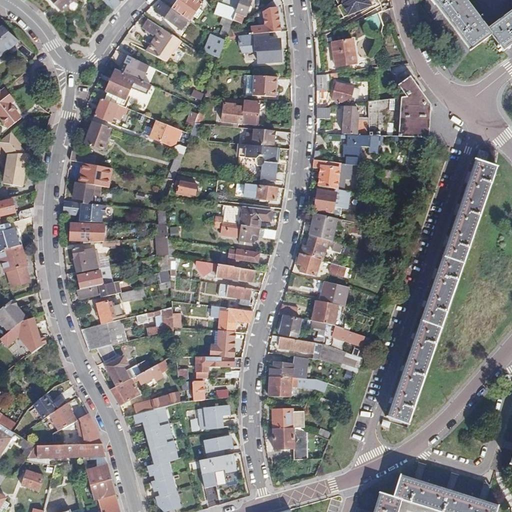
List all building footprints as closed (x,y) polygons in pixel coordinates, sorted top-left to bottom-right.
[(71,0),(52,0),(61,10),(71,0)] [(121,3),(118,0),(102,0),(107,6),(108,4),(114,11),(121,3)] [(178,9),(166,0),(164,0),(157,8),(176,24),(179,20),(190,29),(195,24),(193,22),(178,9)] [(185,0),(178,9),(193,22),(197,17),(201,21),(207,14),(203,11),(206,6),(199,1),(199,0),(185,0)] [(222,15),(233,20),(240,1),(237,0),(221,0),(218,2),(214,11),(214,12),(222,15)] [(233,20),(241,23),(249,0),(248,0),(239,0),(240,1),(233,20)] [(501,47),(511,39),(511,9),(487,28),(465,0),(435,0),(472,49),(491,34),(501,47)] [(363,2),(337,6),(339,22),(365,18),(363,2)] [(260,33),(280,32),(277,7),(270,8),(264,12),(265,26),(251,27),(251,34),(260,33)] [(230,27),(233,20),(222,15),(220,23),(223,25),(230,27)] [(180,40),(148,19),(142,28),(157,37),(159,38),(156,43),(154,41),(147,52),(167,62),(180,40)] [(179,20),(176,24),(187,33),(190,29),(179,20)] [(0,52),(18,37),(2,24),(0,25),(0,52)] [(225,40),(230,27),(223,25),(218,37),(225,40)] [(251,34),(247,34),(247,43),(255,42),(260,42),(260,33),(251,34)] [(219,58),(225,42),(219,39),(218,41),(210,38),(204,52),(219,58)] [(353,40),(332,43),(335,67),(356,64),(353,40)] [(260,42),(255,42),(256,53),(258,53),(259,63),(280,62),(279,41),(260,42)] [(150,85),(115,70),(105,92),(107,93),(104,100),(125,108),(128,102),(125,101),(131,86),(147,93),(150,85)] [(210,83),(212,77),(204,73),(201,79),(210,83)] [(325,74),(316,75),(316,92),(326,92),(325,74)] [(277,77),(255,75),(253,95),(276,97),(277,77)] [(411,78),(399,86),(406,98),(400,99),(399,137),(428,138),(431,105),(411,78)] [(345,85),(335,83),(332,100),(350,104),(353,91),(344,89),(345,85)] [(192,89),(189,96),(198,100),(201,93),(192,89)] [(14,104),(4,91),(0,94),(0,121),(8,132),(21,121),(10,107),(14,104)] [(244,99),(225,97),(223,120),(258,124),(260,102),(245,100),(244,99)] [(104,100),(101,99),(94,117),(111,123),(113,118),(119,120),(122,113),(126,114),(128,109),(125,108),(104,100)] [(207,110),(201,107),(198,115),(195,122),(202,123),(207,110)] [(329,108),(317,108),(317,118),(329,117),(329,108)] [(343,134),(367,135),(367,121),(356,120),(356,109),(343,108),(343,134)] [(195,122),(198,115),(191,113),(187,123),(194,126),(195,122)] [(180,138),(183,130),(158,120),(155,129),(151,137),(172,145),(176,143),(178,138),(180,138)] [(110,127),(91,121),(84,142),(102,148),(110,127)] [(151,137),(155,129),(148,127),(145,135),(151,137)] [(268,139),(269,130),(254,128),(254,133),(244,132),(242,144),(267,147),(267,139),(268,139)] [(5,154),(0,180),(0,182),(23,187),(28,154),(25,153),(10,132),(0,139),(0,145),(7,154),(5,154)] [(346,165),(359,168),(359,159),(361,159),(361,148),(369,148),(369,153),(378,154),(378,136),(367,135),(343,134),(328,134),(328,143),(341,144),(341,141),(347,141),(347,147),(342,147),(342,158),(347,159),(346,165)] [(184,153),(186,146),(176,143),(174,150),(178,151),(184,153)] [(276,182),(279,148),(267,147),(242,144),(240,144),(239,159),(262,162),(260,180),(276,182)] [(489,153),(479,150),(476,160),(485,163),(489,153)] [(96,155),(71,151),(70,162),(75,163),(94,165),(96,155)] [(174,178),(184,153),(178,151),(168,177),(169,177),(174,178)] [(324,152),(315,151),(314,159),(323,160),(324,152)] [(262,162),(239,159),(238,166),(245,167),(245,171),(253,180),(260,180),(262,162)] [(337,190),(341,165),(314,160),(313,168),(320,170),(318,186),(337,190)] [(485,163),(476,160),(472,171),(388,418),(408,425),(497,167),(485,163)] [(107,167),(94,165),(75,163),(73,180),(88,182),(90,176),(94,176),(94,172),(106,174),(107,167)] [(171,194),(174,178),(169,177),(166,188),(162,188),(160,197),(169,198),(171,194)] [(179,185),(178,194),(188,196),(200,195),(201,180),(177,177),(176,185),(179,185)] [(100,187),(76,184),(74,199),(83,201),(91,202),(92,195),(98,196),(100,187)] [(276,201),(277,188),(248,184),(246,198),(276,201)] [(335,195),(317,191),(314,210),(332,214),(335,195)] [(12,198),(0,200),(0,213),(14,211),(12,198)] [(82,204),(65,202),(64,214),(77,215),(76,222),(101,223),(102,217),(105,218),(106,206),(90,205),(82,204)] [(217,218),(217,222),(225,223),(258,228),(260,220),(269,221),(271,211),(243,207),(242,215),(224,213),(224,219),(217,218)] [(34,217),(34,208),(20,212),(18,214),(20,220),(34,217)] [(336,219),(314,214),(309,236),(330,242),(336,219)] [(11,228),(10,222),(0,223),(0,250),(7,249),(20,246),(16,227),(11,228)] [(275,239),(277,231),(258,228),(225,223),(224,228),(223,236),(240,238),(240,241),(250,242),(252,242),(254,242),(256,241),(257,240),(258,237),(275,239)] [(85,242),(104,243),(104,226),(71,225),(70,241),(84,241),(85,242)] [(330,242),(309,236),(307,247),(302,246),(299,255),(321,261),(326,262),(331,246),(336,248),(335,251),(344,253),(345,247),(330,242)] [(377,256),(396,261),(399,252),(389,247),(391,239),(383,237),(377,256)] [(168,250),(169,238),(156,239),(158,259),(169,257),(168,252),(168,250)] [(21,246),(20,246),(7,249),(0,250),(0,254),(4,271),(27,265),(21,246)] [(71,252),(75,273),(96,270),(92,248),(71,252)] [(258,254),(238,251),(237,253),(230,252),(228,263),(238,265),(239,260),(257,262),(258,254)] [(480,252),(466,303),(489,310),(503,258),(480,252)] [(321,261),(299,255),(297,265),(301,266),(299,272),(316,277),(321,261)] [(334,256),(332,264),(338,266),(340,257),(334,256)] [(169,257),(158,259),(159,274),(170,271),(169,261),(169,259),(169,257)] [(256,271),(219,266),(195,263),(195,267),(203,277),(211,271),(217,272),(216,277),(254,282),(256,271)] [(329,274),(344,278),(346,268),(338,266),(332,264),(329,274)] [(80,290),(102,285),(100,273),(78,277),(80,290)] [(80,290),(78,291),(79,299),(105,293),(106,297),(120,294),(117,282),(102,285),(80,290)] [(343,305),(348,287),(324,282),(320,301),(343,305)] [(247,307),(250,290),(219,285),(217,297),(226,299),(226,298),(239,299),(238,305),(247,307)] [(143,288),(120,294),(122,302),(145,296),(143,288)] [(28,320),(13,300),(0,309),(0,317),(9,331),(21,322),(28,320)] [(339,327),(343,305),(320,301),(318,300),(314,322),(326,324),(329,325),(338,326),(339,327)] [(96,305),(101,325),(123,320),(119,305),(109,308),(108,302),(103,304),(96,305)] [(297,309),(282,305),(278,315),(284,316),(295,318),(297,309)] [(174,329),(172,307),(136,316),(139,325),(149,322),(148,318),(154,317),(156,325),(147,328),(149,336),(174,329)] [(221,308),(218,332),(230,332),(231,321),(250,323),(253,312),(221,308)] [(302,319),(295,318),(284,316),(280,334),(290,336),(291,331),(299,332),(302,319)] [(39,338),(33,318),(28,320),(21,322),(9,331),(8,332),(14,340),(22,334),(24,333),(27,341),(39,338)] [(101,325),(81,331),(84,338),(90,352),(96,350),(113,346),(128,342),(125,325),(123,320),(101,325)] [(367,348),(370,339),(339,327),(338,326),(329,325),(328,332),(333,333),(331,337),(367,348)] [(230,332),(218,332),(217,348),(233,349),(233,347),(244,347),(247,333),(230,332)] [(318,355),(320,345),(281,337),(279,347),(318,355)] [(325,346),(320,345),(318,355),(317,359),(324,360),(337,365),(343,352),(328,346),(325,346)] [(26,358),(34,351),(30,346),(22,353),(26,358)] [(113,346),(96,350),(103,363),(118,356),(113,346)] [(352,355),(361,359),(364,352),(354,348),(352,355)] [(357,373),(362,359),(361,359),(352,355),(343,352),(337,365),(347,369),(357,373)] [(107,367),(118,388),(136,377),(150,369),(146,362),(127,372),(124,368),(128,365),(124,358),(107,367)] [(233,358),(189,358),(189,365),(197,365),(196,376),(209,376),(209,366),(233,366),(233,358)] [(136,377),(138,382),(141,386),(166,371),(162,363),(150,369),(136,377)] [(270,367),(270,378),(307,379),(307,366),(274,363),(274,368),(270,367)] [(349,392),(357,373),(347,369),(339,388),(349,392)] [(111,391),(120,408),(140,397),(133,385),(138,382),(136,377),(118,388),(111,391)] [(307,379),(270,378),(269,396),(290,397),(291,384),(296,384),(296,387),(313,387),(314,387),(314,379),(307,379)] [(196,380),(192,380),(192,381),(193,390),(193,391),(194,402),(204,400),(202,379),(196,380)] [(324,391),(327,383),(317,379),(314,379),(314,387),(324,391)] [(181,391),(193,390),(192,381),(181,383),(181,391)] [(151,402),(154,411),(164,408),(182,403),(194,402),(193,391),(151,402)] [(317,406),(328,410),(331,403),(320,398),(317,406)] [(59,410),(44,399),(27,415),(27,417),(43,427),(53,427),(54,421),(50,421),(51,415),(59,410)] [(134,407),(136,415),(154,411),(151,402),(134,407)] [(227,405),(196,409),(199,431),(221,429),(220,417),(229,416),(227,405)] [(143,431),(168,424),(164,408),(154,411),(136,415),(131,416),(133,424),(140,423),(143,431)] [(273,408),(272,429),(300,429),(305,429),(305,412),(294,412),(294,408),(273,408)] [(0,426),(13,435),(25,416),(13,409),(9,418),(3,415),(4,414),(0,411),(0,426)] [(97,429),(89,416),(76,422),(80,431),(82,430),(88,445),(102,444),(97,429)] [(43,427),(27,417),(16,437),(24,442),(36,450),(42,450),(43,427)] [(143,431),(147,449),(165,444),(173,442),(168,424),(143,431)] [(53,449),(53,427),(43,427),(42,450),(53,449)] [(300,429),(272,429),(273,450),(297,451),(297,462),(307,462),(308,432),(300,429)] [(317,435),(326,439),(329,433),(320,429),(317,435)] [(0,457),(10,442),(0,434),(0,457)] [(229,436),(201,441),(204,459),(209,459),(224,456),(222,450),(231,449),(229,436)] [(36,450),(24,442),(20,449),(32,457),(36,450)] [(147,449),(151,466),(170,462),(174,461),(178,460),(173,442),(165,444),(147,449)] [(120,511),(102,444),(88,445),(53,449),(42,450),(36,450),(32,457),(29,462),(97,457),(94,462),(85,466),(95,502),(98,501),(101,511),(88,511),(86,504),(79,506),(80,511),(120,511)] [(454,446),(452,451),(468,456),(469,450),(454,446)] [(236,466),(234,455),(224,456),(209,459),(210,470),(236,466)] [(151,476),(153,482),(174,477),(172,466),(175,465),(174,461),(170,462),(151,466),(144,467),(147,477),(151,476)] [(189,463),(190,469),(199,467),(197,461),(189,463)] [(46,480),(28,475),(24,490),(42,495),(46,480)] [(498,511),(500,508),(400,475),(394,497),(379,493),(373,511),(397,511),(401,500),(440,511),(498,511)] [(156,490),(157,497),(179,492),(175,481),(180,480),(178,476),(174,477),(153,482),(149,483),(151,491),(156,490)] [(71,479),(77,498),(83,496),(77,477),(71,479)] [(157,497),(152,498),(154,507),(160,511),(167,511),(182,508),(179,492),(157,497)]
